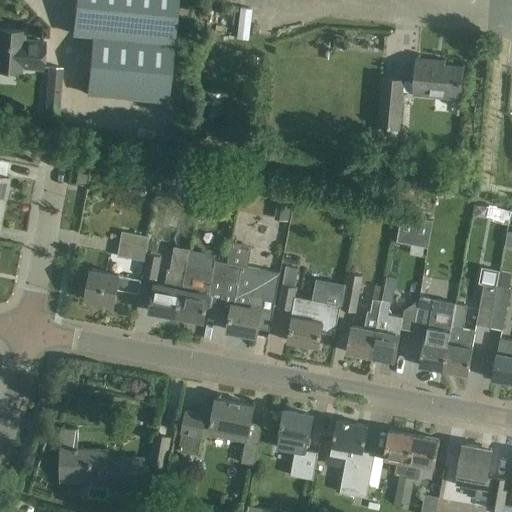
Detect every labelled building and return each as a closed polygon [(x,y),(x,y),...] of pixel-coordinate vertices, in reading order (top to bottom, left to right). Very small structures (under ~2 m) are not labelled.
[(177,0),(76,0),(73,34),(93,36),(174,44),(177,0)] [(0,29),(0,69),(20,71),(21,67),(43,69),(45,42),(23,41),(23,31),(0,29)] [(168,102),(174,44),(93,36),(87,94),(168,102)] [(418,59),(416,81),(406,80),(406,79),(383,77),(379,128),(402,130),(405,91),(415,92),(415,94),(461,98),(464,67),(437,65),(437,61),(418,59)] [(62,68),(49,67),(46,118),(58,121),(62,68)] [(0,200),(3,201),(8,176),(0,174),(0,164),(1,160),(0,160),(0,200)] [(146,166),(136,180),(149,189),(159,175),(146,166)] [(76,184),(87,186),(89,175),(78,172),(76,184)] [(428,249),(433,221),(403,215),(398,243),(428,249)] [(146,261),(149,235),(123,231),(120,258),(146,261)] [(224,294),(220,316),(230,318),(228,331),(257,336),(261,313),(273,316),(277,294),(281,273),(250,268),(253,249),(233,246),(229,264),(224,294)] [(177,316),(185,273),(187,262),(189,249),(174,247),(170,270),(168,269),(165,285),(155,284),(150,311),(177,316)] [(161,256),(149,254),(145,276),(157,278),(161,256)] [(224,294),(229,264),(216,262),(215,267),(187,262),(185,273),(177,316),(205,322),(210,292),(224,294)] [(319,347),(322,333),(336,335),(341,306),(296,297),(298,289),(296,288),(300,270),(288,268),(281,307),(294,310),(293,316),(294,316),(289,341),(319,347)] [(143,279),(111,273),(91,269),(86,299),(114,305),(117,289),(140,294),(143,279)] [(364,276),(349,273),(342,310),(357,312),(364,276)] [(491,327),(499,286),(485,283),(477,324),(491,327)] [(511,289),(511,288),(499,286),(491,327),(504,330),(511,289)] [(428,333),(434,300),(420,297),(420,299),(414,331),(428,333)] [(372,357),(383,299),(374,298),(371,311),(369,311),(366,328),(351,326),(347,352),(372,357)] [(404,317),(403,317),(389,314),(391,301),(383,299),(372,357),(396,361),(402,329),(404,317)] [(414,331),(420,299),(406,310),(404,317),(402,329),(414,331)] [(444,370),(456,303),(446,301),(441,327),(438,328),(437,336),(439,339),(439,341),(424,339),(419,365),(444,370)] [(469,374),(474,348),(477,331),(465,329),(469,305),(456,303),(444,370),(469,374)] [(511,382),(511,340),(501,338),(498,353),(497,353),(492,379),(511,382)] [(244,457),(257,460),(264,424),(251,422),(255,405),(216,398),(214,411),(200,408),(199,413),(187,411),(179,451),(199,455),(203,433),(247,441),(244,457)] [(280,436),(278,448),(291,450),(296,451),(294,464),(293,472),(303,474),(315,476),(319,454),(307,451),(309,441),(314,416),(285,410),(280,436)] [(369,426),(337,420),(331,456),(347,459),(341,488),(368,493),(370,487),(375,455),(375,454),(364,452),(369,426)] [(61,482),(81,482),(144,482),(144,459),(108,458),(108,450),(79,450),(79,428),(62,428),(61,482)] [(408,478),(416,435),(389,430),(385,457),(384,459),(398,462),(396,472),(402,473),(401,477),(408,478)] [(441,439),(416,435),(408,478),(401,477),(399,489),(411,491),(414,479),(419,480),(421,466),(435,469),(441,439)] [(164,468),(170,439),(156,436),(150,465),(164,468)] [(477,499),(489,501),(487,510),(499,511),(504,511),(510,480),(495,477),(495,479),(488,477),(493,449),(464,443),(458,473),(481,477),(477,499)] [(379,488),(384,459),(385,457),(375,455),(370,487),(379,488)] [(409,502),(411,491),(399,489),(396,503),(402,505),(403,501),(409,502)] [(436,511),(439,497),(425,495),(422,511),(436,511)]
